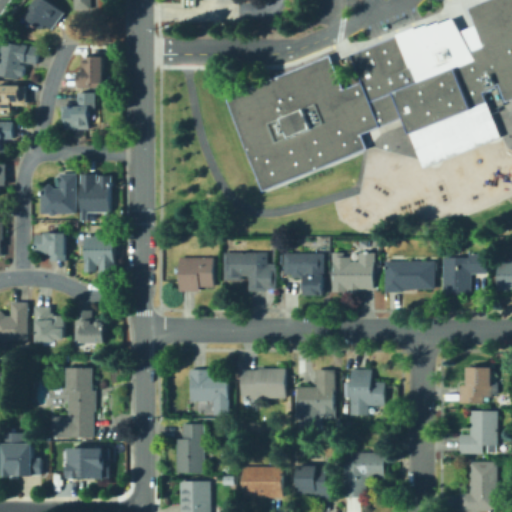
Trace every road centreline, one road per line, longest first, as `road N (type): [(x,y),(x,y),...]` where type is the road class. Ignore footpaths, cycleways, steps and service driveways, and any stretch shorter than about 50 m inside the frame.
road 1 (tertiary): [(142,511),(140,0)]
road 2 (residential): [(511,331),(143,329)]
road 3 (residential): [(423,511),(423,331)]
road 4 (residential): [(142,508),(0,509)]
